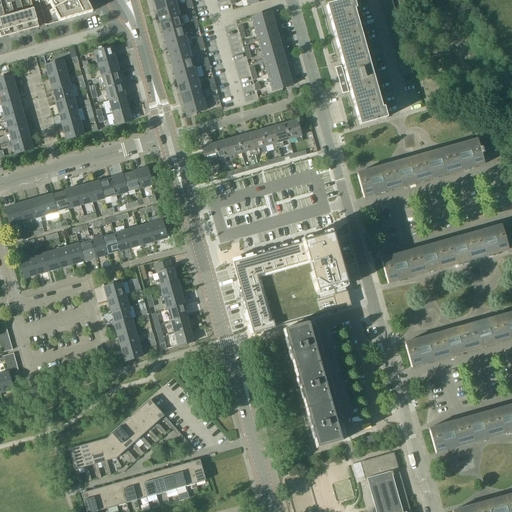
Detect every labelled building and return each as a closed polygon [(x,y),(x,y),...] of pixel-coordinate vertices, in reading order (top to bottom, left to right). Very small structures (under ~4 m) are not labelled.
[(0,0),(0,38),(10,35),(19,33),(29,30),(39,27),(59,22),(92,12),(85,0),(0,0)] [(155,0),(154,0),(157,11),(176,6),(174,0),(155,0)] [(347,0),(326,6),(344,69),(336,71),(343,94),(350,92),(360,126),(386,118),(383,108),(379,109),(351,10),(356,9),(353,0),(347,0)] [(511,0),(485,0),(511,46),(511,0)] [(395,10),(393,5),(383,8),(384,13),(395,10)] [(176,6),(157,11),(160,22),(179,16),(176,6)] [(384,13),(386,18),(396,16),(395,10),(384,13)] [(274,23),(271,12),(252,17),(255,28),(274,23)] [(163,32),(182,27),(179,16),(160,22),(163,32)] [(398,21),(396,16),(386,18),(387,24),(398,21)] [(387,24),(389,29),(399,26),(399,25),(398,21),(387,24)] [(274,23),(255,28),(258,39),(277,33),(274,23)] [(401,31),(399,26),(389,29),(390,34),(401,31)] [(182,27),(163,32),(166,42),(185,37),(182,27)] [(390,34),(392,40),(402,37),(401,31),(390,34)] [(261,49),(280,44),(277,33),(258,39),(261,49)] [(169,53),(188,47),(185,37),(166,42),(169,53)] [(392,40),(393,45),(404,42),(402,37),(392,40)] [(405,47),(404,42),(393,45),(395,50),(405,47)] [(261,49),(264,60),(283,54),(280,44),(261,49)] [(188,47),(169,53),(172,63),(191,58),(188,47)] [(405,47),(395,50),(396,55),(407,53),(405,47)] [(99,64),(115,60),(112,48),(95,52),(99,64)] [(408,58),(407,53),(396,55),(398,61),(408,58)] [(283,54),(264,60),(267,70),(286,65),(283,54)] [(172,63),(175,74),(194,68),(191,58),(172,63)] [(398,61),(399,66),(410,63),(408,58),(398,61)] [(99,64),(102,77),(118,72),(115,60),(99,64)] [(49,78),(66,74),(62,61),(46,66),(49,78)] [(411,68),(410,63),(399,66),(401,71),(411,68)] [(288,75),(286,65),(267,70),(270,80),(288,75)] [(196,67),(194,68),(175,74),(178,84),(197,79),(199,78),(196,67)] [(413,74),(411,68),(401,71),(402,77),(413,74)] [(122,84),(118,72),(102,77),(105,89),(122,84)] [(49,78),(53,90),(69,86),(66,74),(49,78)] [(270,80),(273,91),(292,86),(288,75),(270,80)] [(0,92),(15,88),(11,76),(0,78),(0,92)] [(200,89),(199,88),(197,79),(178,84),(181,94),(200,89)] [(125,97),(122,84),(105,89),(109,101),(125,97)] [(53,90),(56,103),(73,98),(69,86),(53,90)] [(0,92),(0,99),(1,105),(18,100),(15,88),(0,92)] [(183,105),(205,99),(202,88),(199,88),(200,89),(181,94),(183,105)] [(485,90),(483,90),(486,99),(494,97),(491,88),(485,90)] [(109,101),(112,114),(129,109),(125,97),(109,101)] [(56,103),(60,115),(76,110),(73,98),(56,103)] [(205,99),(183,105),(187,116),(208,110),(205,99)] [(1,105),(5,117),(21,112),(18,100),(1,105)] [(116,126),(132,121),(129,109),(112,114),(107,115),(110,125),(115,124),(116,126)] [(60,115),(63,127),(80,123),(76,110),(60,115)] [(5,117),(8,129),(25,125),(21,112),(5,117)] [(284,124),(289,140),(296,138),(298,143),(303,141),(301,136),(297,120),(284,124)] [(482,123),(484,131),(493,128),(491,121),(482,123)] [(83,135),(80,123),(63,127),(67,139),(83,135)] [(272,127),(277,143),(278,148),(284,147),(282,142),(289,140),(284,124),(272,127)] [(8,129),(12,142),(28,137),(25,125),(8,129)] [(482,158),(497,154),(509,150),(502,126),(493,128),(484,131),(475,134),(477,140),(482,158)] [(261,130),(265,146),(272,144),(274,149),(278,148),(277,143),(272,127),(261,130)] [(249,134),(253,150),(255,155),(260,153),(258,148),(265,146),(261,130),(249,134)] [(237,137),(242,153),(248,151),(250,156),(255,155),(253,150),(249,134),(237,137)] [(32,149),(28,137),(12,142),(15,154),(32,149)] [(225,140),(230,157),(231,161),(236,160),(235,155),(242,153),(237,137),(225,140)] [(225,140),(213,144),(218,160),(225,158),(226,163),(231,161),(230,157),(225,140)] [(477,140),(447,148),(454,173),(484,164),(482,158),(477,140)] [(211,162),(218,160),(213,144),(201,147),(207,167),(212,166),(211,162)] [(417,157),(424,181),(454,173),(447,148),(417,157)] [(510,156),(509,150),(497,154),(499,159),(510,156)] [(511,162),(510,156),(499,159),(500,165),(511,162)] [(417,157),(387,165),(394,190),(424,181),(417,157)] [(500,165),(502,171),(511,167),(511,161),(511,162),(500,165)] [(394,190),(387,165),(357,173),(364,198),(394,190)] [(511,174),(511,167),(502,171),(504,176),(511,174)] [(135,172),(139,188),(151,185),(147,169),(135,172)] [(135,172),(123,175),(128,192),(139,188),(135,172)] [(111,179),(116,195),(128,192),(123,175),(111,179)] [(111,179),(99,182),(104,198),(116,195),(111,179)] [(99,182),(88,185),(92,202),(104,198),(99,182)] [(80,205),(92,202),(88,185),(76,188),(80,205)] [(76,188),(64,192),(69,208),(80,205),(76,188)] [(64,192),(52,195),(57,212),(69,208),(64,192)] [(45,215),(57,212),(52,195),(40,198),(45,215)] [(40,198),(29,202),(33,218),(45,215),(40,198)] [(29,202),(17,205),(21,222),(33,218),(29,202)] [(10,225),(21,222),(17,205),(5,208),(10,225)] [(161,221),(150,224),(154,241),(166,237),(165,233),(172,231),(167,215),(160,217),(161,221)] [(37,230),(38,235),(44,233),(41,222),(35,224),(37,230)] [(143,244),(154,241),(150,224),(138,228),(143,244)] [(500,225),(471,234),(477,258),(507,250),(501,225),(500,225)] [(131,247),(143,244),(138,228),(126,231),(131,247)] [(119,251),(131,247),(126,231),(114,234),(119,251)] [(107,254),(119,251),(114,234),(102,238),(107,254)] [(441,242),(447,267),(477,258),(471,234),(441,242)] [(331,235),(232,263),(253,334),(351,306),(331,235)] [(95,257),(107,254),(102,238),(91,241),(95,257)] [(83,261),(95,257),(91,241),(79,244),(83,261)] [(441,242),(411,251),(417,275),(447,267),(441,242)] [(72,264),(83,261),(79,244),(67,248),(72,264)] [(60,267),(72,264),(67,248),(55,251),(60,267)] [(48,271),(60,267),(55,251),(43,254),(48,271)] [(417,275),(411,251),(381,259),(388,284),(417,275)] [(36,274),(48,271),(43,254),(32,258),(36,274)] [(32,258),(20,261),(24,277),(36,274),(32,258)] [(169,261),(155,265),(157,274),(159,280),(155,282),(157,286),(161,285),(177,281),(174,269),(174,268),(171,269),(169,261)] [(177,281),(161,285),(164,297),(180,293),(177,281)] [(121,283),(104,287),(108,300),(124,295),(121,283)] [(180,293),(164,297),(167,309),(184,305),(180,293)] [(124,295),(108,300),(111,312),(128,307),(124,295)] [(184,305),(167,309),(171,322),(187,317),(184,305)] [(128,307),(111,312),(115,324),(131,319),(136,317),(133,307),(128,308),(128,307)] [(511,312),(494,317),(501,342),(511,339),(511,312)] [(156,313),(151,314),(154,326),(159,325),(156,313)] [(187,317),(171,322),(174,334),(191,329),(187,317)] [(501,342),(494,317),(464,326),(471,350),(501,342)] [(131,319),(115,324),(118,336),(135,332),(131,319)] [(307,322),(282,329),(294,369),(318,363),(318,362),(318,358),(319,345),(314,345),(313,340),(312,340),(307,324),(308,324),(307,323),(307,322)] [(159,325),(154,326),(158,338),(163,337),(159,325)] [(464,326),(434,334),(441,359),(471,350),(464,326)] [(191,329),(174,334),(178,345),(177,345),(178,346),(194,341),(191,329)] [(135,332),(118,336),(122,349),(138,344),(135,332)] [(441,359),(434,334),(404,343),(411,367),(441,359)] [(163,337),(158,338),(160,345),(161,351),(166,349),(163,337)] [(0,341),(0,347),(11,344),(9,339),(0,341)] [(0,347),(1,353),(12,350),(11,344),(0,347)] [(138,344),(122,349),(125,361),(142,356),(138,344)] [(13,354),(3,357),(4,361),(4,362),(15,359),(13,354)] [(16,365),(15,359),(4,362),(6,368),(16,365)] [(318,363),(294,369),(305,409),(329,402),(329,401),(329,397),(330,385),(325,384),(324,379),(323,379),(318,363)] [(7,373),(18,370),(16,365),(6,368),(7,373)] [(7,373),(9,379),(20,376),(18,370),(7,373)] [(0,392),(12,390),(9,379),(7,373),(0,375),(0,392)] [(150,399),(142,406),(144,407),(157,422),(162,418),(172,429),(174,427),(151,401),(150,399)] [(329,402),(305,409),(316,447),(316,448),(341,442),(341,441),(340,440),(340,436),(341,424),(337,424),(336,424),(335,418),(334,419),(334,418),(329,402)] [(511,404),(488,411),(495,436),(511,431),(511,404)] [(142,406),(135,413),(136,414),(149,429),(154,425),(159,430),(162,428),(157,422),(144,407),(142,406)] [(459,420),(465,445),(495,436),(488,411),(459,420)] [(135,413),(127,419),(128,421),(142,436),(147,431),(152,437),(154,435),(149,429),(136,414),(135,413)] [(127,419),(119,426),(121,428),(134,443),(139,438),(144,444),(147,441),(142,436),(128,421),(127,419)] [(429,428),(432,441),(436,453),(465,445),(459,420),(429,428)] [(119,426),(112,433),(113,434),(126,449),(131,445),(136,451),(139,448),(134,443),(121,428),(119,426)] [(174,427),(172,429),(178,437),(181,435),(174,427)] [(112,433),(106,439),(107,440),(116,458),(124,452),(129,457),(131,455),(126,449),(113,434),(112,433)] [(181,435),(178,437),(185,445),(188,442),(181,435)] [(372,435),(364,437),(366,445),(374,443),(372,435)] [(106,439),(98,441),(98,443),(104,462),(106,469),(109,468),(107,461),(116,458),(107,440),(106,439)] [(98,441),(88,444),(88,446),(94,465),(96,472),(99,471),(97,464),(104,462),(98,443),(98,441)] [(188,442),(185,445),(192,452),(196,451),(188,442)] [(88,444),(78,446),(78,448),(84,468),(86,475),(89,474),(87,467),(94,465),(88,446),(88,444)] [(78,446),(69,449),(69,451),(77,477),(80,476),(78,469),(84,468),(78,448),(78,446)] [(402,511),(403,511),(410,510),(406,495),(405,490),(403,484),(402,480),(400,474),(399,469),(394,452),(379,456),(374,457),(374,458),(360,462),(352,464),(358,483),(367,480),(376,511),(402,511)] [(200,460),(190,463),(196,484),(206,481),(200,460)] [(190,463),(180,465),(186,486),(196,484),(190,463)] [(180,465),(170,468),(176,489),(186,486),(180,465)] [(170,468),(160,471),(166,492),(176,489),(170,468)] [(160,471),(150,474),(156,495),(166,492),(160,471)] [(150,474),(140,477),(146,498),(156,495),(150,474)] [(140,477),(131,479),(137,500),(146,498),(140,477)] [(131,479),(121,482),(127,503),(137,500),(131,479)] [(121,482),(111,485),(117,506),(127,503),(121,482)] [(111,485),(101,488),(107,509),(117,506),(111,485)] [(101,488),(91,490),(97,511),(107,509),(101,488)] [(91,490),(81,493),(86,511),(96,511),(97,511),(91,490)] [(511,511),(511,494),(482,502),(484,511),(511,511)] [(484,511),(482,502),(452,511),(484,511)]
